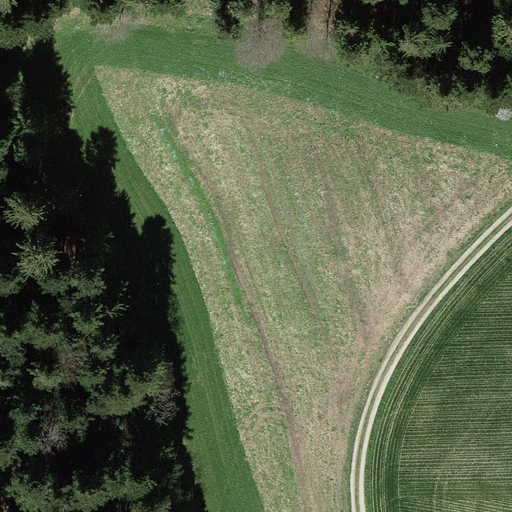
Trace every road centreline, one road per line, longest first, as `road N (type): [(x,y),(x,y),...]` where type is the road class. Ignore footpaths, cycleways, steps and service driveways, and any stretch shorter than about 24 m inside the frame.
road 1 (track): [(358,511),(358,466),(382,377),(434,297),(511,216)]
road 2 (track): [(0,273),(77,401),(116,511)]
